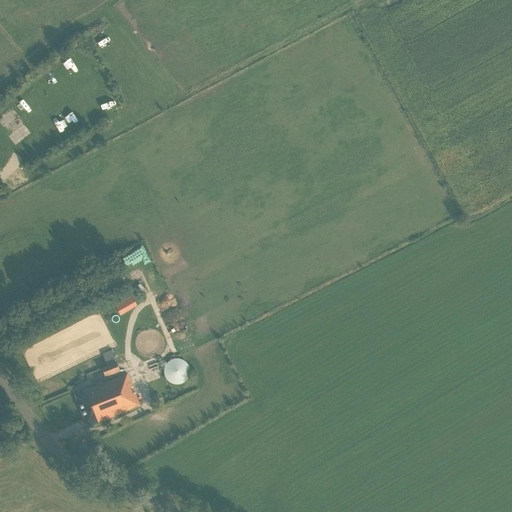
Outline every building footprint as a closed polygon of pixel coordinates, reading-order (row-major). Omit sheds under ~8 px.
[(0,108),(0,114),(0,116),(11,110),(8,104),(0,108)] [(19,139),(21,142),(29,137),(13,112),(0,120),(0,122),(14,143),(19,139)] [(118,270),(106,274),(112,293),(124,288),(118,270)] [(125,296),(128,302),(136,298),(133,293),(125,296)] [(136,355),(140,364),(159,355),(155,346),(136,355)] [(111,351),(102,354),(107,367),(101,369),(105,378),(120,372),(111,351)] [(189,369),(189,368),(188,367),(188,366),(187,365),(186,364),(185,363),(184,362),(183,362),(182,361),(181,361),(180,360),(179,360),(177,360),(176,360),(175,360),(174,360),(172,361),(171,361),(170,362),(169,363),(168,364),(166,365),(166,366),(165,367),(165,368),(164,369),(164,370),(164,371),(164,373),(164,374),(164,375),(164,376),(165,377),(165,379),(166,380),(167,381),(168,382),(169,383),(170,384),(171,385),(172,385),(174,385),(175,386),(176,386),(178,386),(179,385),(181,385),(182,385),(184,384),(185,383),(186,382),(187,381),(187,380),(188,379),(189,377),(189,376),(189,375),(190,373),(190,372),(189,371),(189,369)] [(158,369),(144,372),(147,383),(160,380),(158,369)] [(83,419),(84,419),(87,427),(139,406),(126,374),(83,391),(83,390),(73,394),(83,419)]
